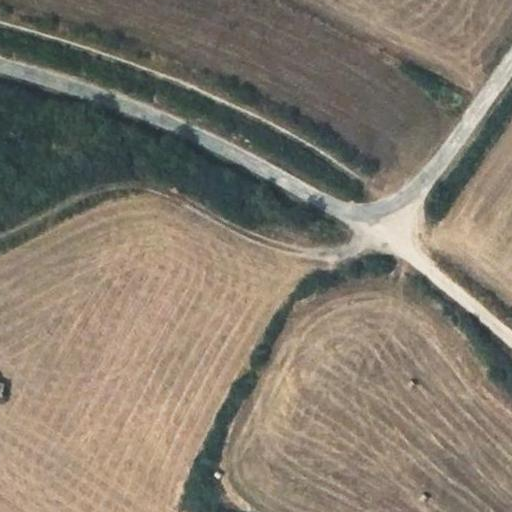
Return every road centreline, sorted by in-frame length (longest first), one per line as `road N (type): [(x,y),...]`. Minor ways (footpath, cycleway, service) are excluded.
road 1 (track): [(404,203),(279,128),(176,82),(0,25)]
road 2 (track): [(0,239),(127,182),(162,190),(288,251),(350,250),(374,223)]
road 3 (unclassified): [(0,71),(43,79),(215,144),(374,223)]
road 4 (unclassified): [(374,223),(404,203),(511,55)]
road 5 (track): [(374,223),(511,336)]
